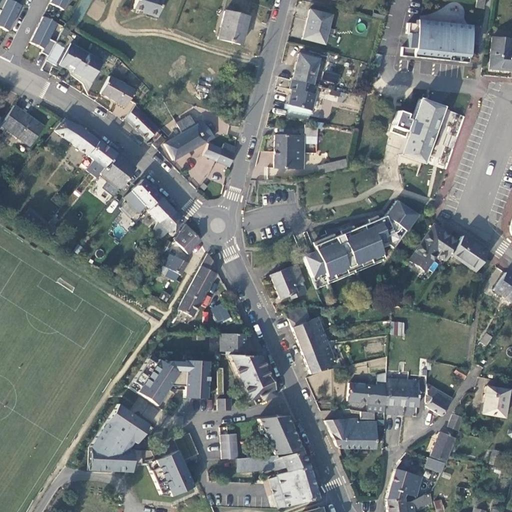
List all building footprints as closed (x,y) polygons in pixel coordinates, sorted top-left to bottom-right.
[(0,0),(0,27),(6,31),(19,5),(8,0),(0,0)] [(49,0),(48,3),(61,10),(66,0),(49,0)] [(135,0),(133,9),(147,14),(146,15),(156,18),(162,0),(135,0)] [(481,8),(483,0),(476,0),(475,7),(481,8)] [(322,44),(330,16),(308,10),(301,39),(322,44)] [(246,17),(224,11),(217,38),(239,45),(246,17)] [(384,19),(385,13),(374,11),(373,16),(384,19)] [(47,39),(55,24),(41,17),(28,42),(41,49),(40,52),(47,56),(54,42),(47,39)] [(470,26),(416,20),(415,24),(406,23),(405,33),(408,34),(414,34),(413,49),(406,48),(400,47),(400,56),(422,58),(422,53),(432,54),(431,59),(443,60),(444,55),(455,56),(455,62),(466,63),(470,26)] [(414,34),(408,34),(406,48),(413,49),(414,34)] [(511,71),(511,50),(510,51),(511,40),(492,38),(488,69),(511,71)] [(64,48),(55,43),(47,56),(45,61),(54,65),(64,48)] [(65,69),(66,67),(70,60),(75,64),(72,70),(71,72),(90,82),(101,62),(70,43),(58,65),(65,69)] [(375,54),(372,65),(378,66),(381,55),(375,54)] [(297,55),(290,81),(311,86),(317,60),(297,55)] [(70,60),(66,67),(72,70),(75,64),(70,60)] [(399,60),(399,70),(407,69),(407,60),(399,60)] [(133,90),(107,77),(99,93),(124,107),(133,90)] [(305,103),(311,106),(313,96),(310,95),(312,86),(311,86),(290,81),(288,89),(291,90),(287,105),(305,109),(305,103)] [(322,89),(321,117),(330,118),(330,101),(344,101),(344,90),(322,89)] [(421,164),(442,108),(418,100),(412,117),(397,112),(390,132),(404,137),(398,155),(421,164)] [(20,110),(13,106),(3,120),(0,124),(0,125),(29,146),(42,127),(25,114),(23,118),(17,114),(19,110),(20,110)] [(147,139),(157,128),(134,106),(124,118),(147,139)] [(177,124),(182,133),(195,126),(193,123),(189,116),(177,124)] [(54,130),(86,155),(97,141),(84,130),(63,119),(54,130)] [(182,133),(170,140),(162,144),(172,160),(204,142),(213,137),(202,122),(200,123),(197,120),(193,123),(195,126),(182,133)] [(150,145),(155,149),(164,140),(159,136),(150,145)] [(302,168),(303,136),(274,136),(272,168),(302,168)] [(97,141),(86,155),(103,168),(115,154),(97,141)] [(202,155),(216,161),(221,150),(221,149),(208,143),(202,155)] [(233,148),(223,144),(221,149),(221,150),(232,154),(233,148)] [(221,150),(216,161),(228,167),(232,154),(221,150)] [(98,174),(118,189),(120,186),(128,176),(134,168),(115,154),(103,168),(98,174)] [(318,166),(319,174),(347,167),(345,159),(318,166)] [(211,171),(209,177),(218,181),(221,176),(211,171)] [(126,194),(128,192),(135,185),(128,176),(120,186),(126,194)] [(157,221),(153,229),(172,211),(141,179),(135,185),(128,192),(136,200),(138,198),(148,209),(147,211),(157,221)] [(416,215),(395,201),(384,217),(312,246),(314,252),(302,257),(310,278),(323,273),(325,277),(380,254),(379,250),(388,246),(392,249),(416,215)] [(172,211),(153,229),(160,238),(166,231),(170,235),(181,220),(172,211)] [(21,219),(40,232),(44,226),(24,214),(21,219)] [(44,226),(40,232),(49,238),(56,228),(49,221),(44,226)] [(187,254),(199,241),(184,225),(174,239),(171,244),(176,247),(178,244),(187,254)] [(448,255),(457,242),(431,226),(408,261),(423,272),(435,254),(444,261),(448,255)] [(485,253),(461,236),(457,242),(448,255),(473,272),(482,258),(485,253)] [(167,253),(158,270),(166,274),(165,276),(174,281),(178,274),(180,275),(186,263),(183,261),(186,256),(177,251),(174,256),(167,253)] [(215,268),(206,253),(176,310),(190,317),(191,318),(213,275),(212,273),(215,268)] [(295,264),(285,269),(296,296),(305,292),(301,282),(303,281),(295,264)] [(296,296),(285,269),(268,276),(278,299),(293,293),(294,297),(296,296)] [(511,303),(511,278),(504,273),(492,290),(511,303)] [(223,302),(210,308),(217,324),(230,318),(223,302)] [(300,352),(326,342),(316,318),(308,320),(303,308),(284,312),(300,352)] [(190,317),(176,310),(165,329),(171,332),(177,320),(186,325),(190,317)] [(392,321),(390,335),(403,336),(404,323),(392,321)] [(243,352),(244,335),(219,334),(219,352),(243,352)] [(485,346),(490,337),(485,334),(479,342),(485,346)] [(335,363),(326,342),(300,352),(309,374),(335,363)] [(276,396),(259,357),(227,355),(229,360),(247,401),(260,396),(263,402),(276,396)] [(149,356),(147,360),(154,364),(157,360),(151,356),(149,356)] [(154,364),(147,360),(131,383),(139,387),(135,393),(156,407),(167,389),(169,386),(184,387),(183,390),(183,398),(199,399),(199,393),(206,393),(208,362),(185,361),(185,363),(170,362),(167,367),(157,360),(154,364)] [(399,362),(386,362),(385,374),(398,374),(399,362)] [(463,379),(466,374),(457,368),(454,373),(463,379)] [(384,405),(404,406),(406,389),(408,389),(409,381),(385,380),(385,382),(384,405)] [(384,412),(384,405),(385,382),(377,381),(376,386),(348,384),(346,401),(370,404),(370,411),(384,412)] [(416,407),(419,382),(409,381),(408,389),(406,389),(404,406),(416,407)] [(139,387),(131,383),(128,388),(135,393),(139,387)] [(451,399),(426,384),(424,402),(426,403),(425,407),(440,416),(451,399)] [(503,418),(507,391),(485,387),(480,415),(503,418)] [(229,399),(217,400),(217,411),(229,411),(229,399)] [(94,464),(93,471),(125,473),(126,465),(131,466),(132,450),(127,450),(132,442),(135,444),(144,431),(139,428),(143,422),(117,405),(88,448),(88,463),(94,464)] [(456,430),(462,418),(452,415),(447,427),(456,430)] [(299,450),(285,416),(257,419),(273,456),(278,456),(299,450)] [(323,421),(335,446),(338,448),(374,448),(375,423),(357,423),(357,419),(323,421)] [(139,428),(144,431),(148,425),(143,422),(139,428)] [(444,462),(453,438),(438,433),(429,456),(444,462)] [(172,441),(177,451),(154,461),(157,468),(149,471),(159,495),(167,491),(169,497),(192,487),(181,462),(198,455),(189,434),(172,441)] [(219,435),(221,460),(236,459),(234,434),(219,435)] [(492,449),(488,464),(500,467),(504,452),(492,449)] [(307,466),(300,452),(275,460),(274,458),(254,459),(254,458),(237,459),(237,470),(273,467),(274,470),(284,467),(286,472),(307,466)] [(444,464),(427,457),(423,468),(440,474),(444,464)] [(146,464),(149,471),(157,468),(154,461),(146,464)] [(269,480),(277,509),(316,499),(307,466),(286,472),(275,475),(276,477),(269,480)] [(420,478),(393,469),(385,500),(414,497),(420,478)] [(471,497),(472,489),(457,487),(456,495),(471,497)] [(385,511),(412,511),(413,511),(432,501),(430,493),(414,497),(385,500),(385,511)] [(432,502),(434,511),(440,511),(442,511),(439,500),(432,502)]
